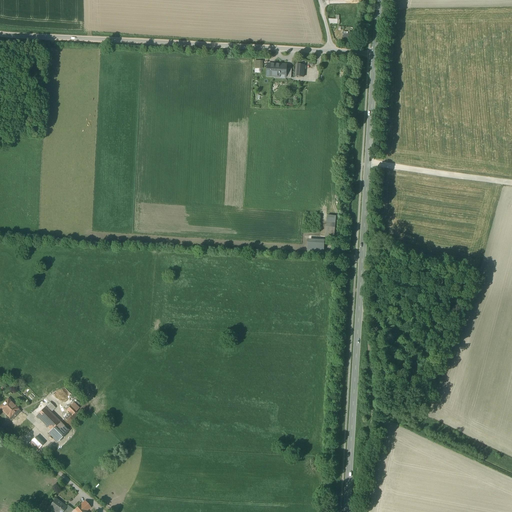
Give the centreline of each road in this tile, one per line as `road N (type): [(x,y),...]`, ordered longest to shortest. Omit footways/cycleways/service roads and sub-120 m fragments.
road 1 (tertiary): [(374,54),(346,511)]
road 2 (unclassified): [(374,54),(0,34)]
road 3 (track): [(368,163),(511,184)]
